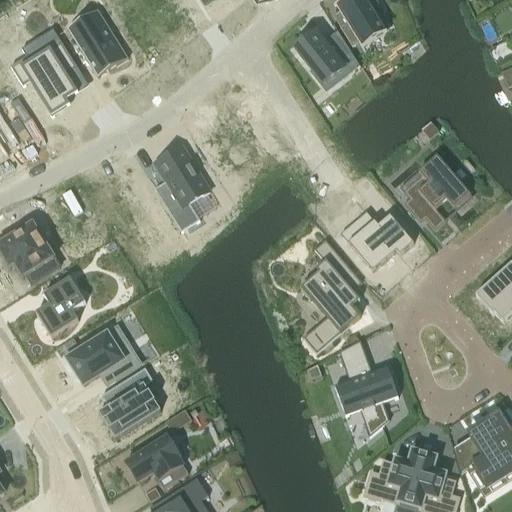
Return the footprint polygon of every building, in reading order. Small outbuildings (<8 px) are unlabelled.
[(351,0),(336,10),(346,25),(339,29),(351,50),(358,45),(360,48),(361,51),(363,50),(387,34),(385,29),(373,0),(351,0)] [(98,13),(67,32),(97,81),(99,80),(108,74),(128,62),(98,13)] [(314,37),(291,51),(316,90),(351,68),(338,41),(323,51),(314,37)] [(511,52),(507,43),(491,51),(496,61),(511,53),(511,52)] [(29,59),(11,70),(22,88),(29,84),(51,118),(68,108),(64,103),(76,96),(65,78),(77,70),(61,46),(32,64),(29,59)] [(17,88),(7,94),(12,102),(13,105),(18,102),(23,98),(17,88)] [(181,150),(154,167),(165,185),(163,187),(166,192),(157,198),(181,236),(200,224),(189,207),(209,195),(181,150)] [(407,201),(401,207),(411,219),(418,214),(435,234),(446,225),(431,207),(444,197),(452,207),(465,196),(435,159),(416,175),(419,179),(401,194),(407,201)] [(367,216),(341,238),(372,275),(396,255),(399,258),(413,247),(389,219),(378,229),(367,216)] [(12,235),(0,242),(0,260),(8,273),(13,269),(21,282),(25,280),(31,289),(59,271),(31,227),(14,238),(12,235)] [(318,275),(301,290),(327,321),(312,333),(324,347),(325,349),(367,313),(352,295),(333,272),(343,264),(325,243),(314,253),(324,265),(316,272),(318,275)] [(511,267),(511,266),(475,299),(492,318),(494,316),(502,325),(511,316),(511,267)] [(49,308),(35,316),(51,341),(78,324),(72,315),(85,307),(69,282),(43,299),(49,308)] [(117,330),(66,362),(83,389),(99,379),(108,373),(115,383),(140,367),(117,330)] [(349,384),(334,389),(342,411),(345,420),(360,414),(361,414),(370,437),(368,439),(369,440),(389,424),(382,406),(397,400),(389,377),(386,370),(371,376),(367,365),(345,373),(349,384)] [(108,410),(98,416),(114,443),(160,414),(144,389),(152,384),(144,372),(101,399),(108,410)] [(184,413),(165,426),(171,436),(191,423),(184,413)] [(479,434),(470,440),(484,462),(472,469),(476,475),(477,475),(486,490),(511,473),(511,438),(499,417),(484,426),(477,430),(479,434)] [(167,440),(125,466),(137,486),(153,476),(163,492),(188,476),(178,461),(179,460),(167,440)] [(371,476),(363,500),(379,505),(380,502),(398,507),(398,505),(419,511),(418,511),(455,511),(458,501),(450,499),(454,485),(443,482),(445,478),(431,474),(435,461),(428,459),(428,461),(418,458),(419,456),(412,454),(408,467),(395,463),(394,468),(383,465),(379,478),(371,476)] [(149,511),(204,511),(200,504),(207,499),(196,481),(149,511)]
